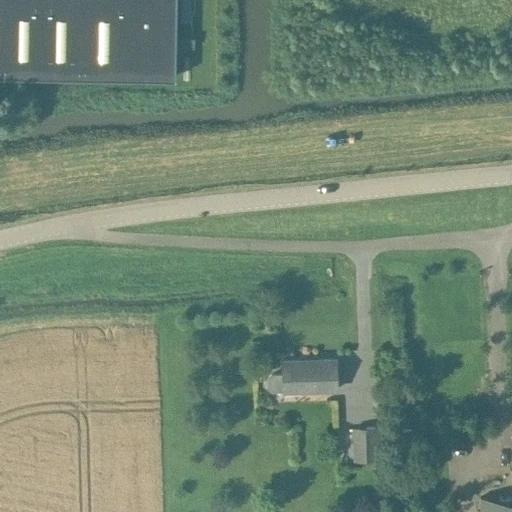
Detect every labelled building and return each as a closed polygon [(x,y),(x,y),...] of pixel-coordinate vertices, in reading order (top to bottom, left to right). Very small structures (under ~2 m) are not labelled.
[(1,0),(0,74),(40,74),(41,0),(1,0)] [(41,0),(40,74),(80,75),(81,0),(41,0)] [(81,0),(80,75),(131,76),(132,0),(81,0)] [(132,0),(131,76),(174,77),(174,0),(132,0)] [(282,358),(282,371),(270,371),(266,375),(266,383),(270,387),(282,387),(282,389),(334,388),(334,357),(282,358)] [(353,460),(359,460),(379,459),(378,427),(352,428),(353,460)] [(478,511),(511,511),(511,440),(511,497),(479,498),(478,511)]
